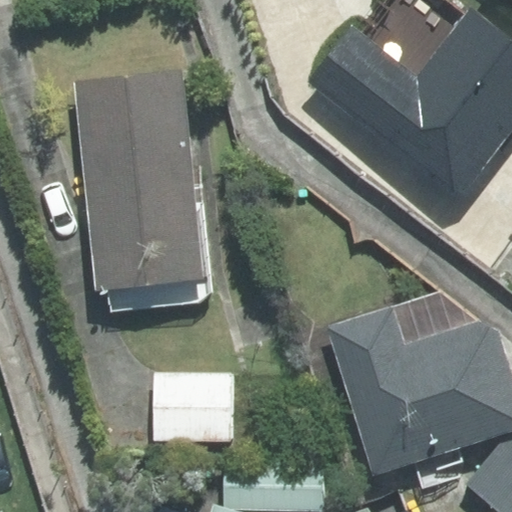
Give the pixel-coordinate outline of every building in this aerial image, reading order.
[(363,19),(319,76),(472,193),(511,141),(511,24),(483,2),(431,71),(363,19)] [(192,64),(86,76),(111,283),(220,270),(195,63),(192,64)] [(511,321),(491,311),(418,335),(406,297),(335,320),(385,471),(511,430),(511,321)] [(241,369),(164,369),(164,436),(241,435),(241,369)] [(511,434),(476,479),(507,505),(511,508),(511,434)] [(331,457),(233,457),(233,500),(253,505),(331,505),(331,457)] [(233,500),(223,497),(219,511),(279,511),(253,505),(233,500)]
